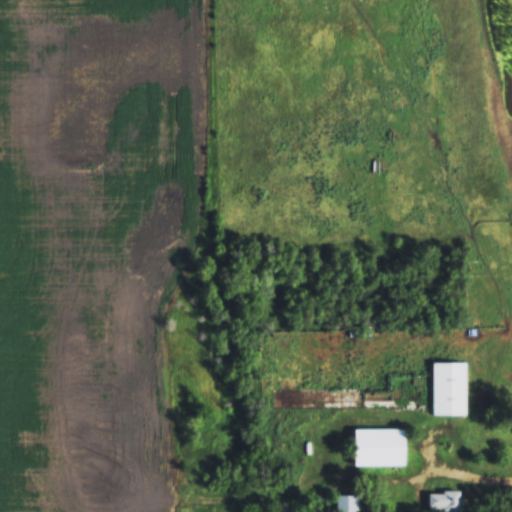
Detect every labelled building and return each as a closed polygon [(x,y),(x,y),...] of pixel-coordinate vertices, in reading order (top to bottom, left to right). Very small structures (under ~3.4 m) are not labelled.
[(347,336),(366,336),(366,324),(347,324),(347,336)] [(427,415),(461,415),(461,362),(427,362),(427,415)] [(398,467),(398,428),(347,428),(346,467),(398,467)] [(455,511),(455,492),(423,492),(423,511),(455,511)] [(354,511),(354,495),(331,495),(331,511),(354,511)]
